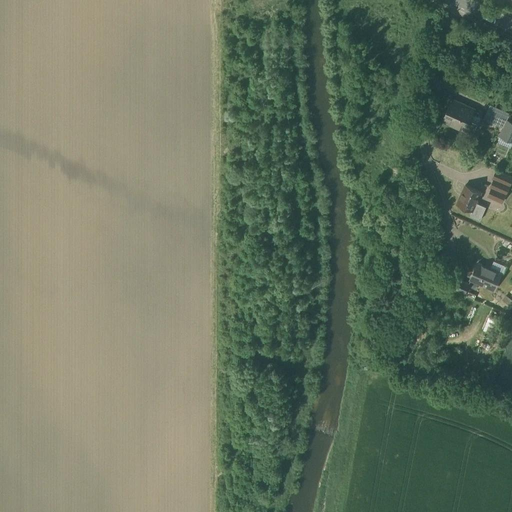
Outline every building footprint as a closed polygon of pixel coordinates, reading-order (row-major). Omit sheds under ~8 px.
[(465,105),(451,99),(443,118),(466,129),(475,109),(465,104),(465,105)] [(511,121),(487,110),(484,118),(503,127),(500,135),(511,140),(511,121)] [(511,178),(511,175),(497,168),(493,177),(494,178),(491,186),(492,186),(489,194),(502,200),(511,178)] [(481,190),(466,183),(457,202),(473,209),(476,201),(481,190)] [(476,201),(473,209),(470,214),(480,219),(486,205),(476,201)] [(500,272),(478,262),(471,277),(494,288),(500,272)] [(469,283),(455,276),(451,286),(465,292),(469,283)]
